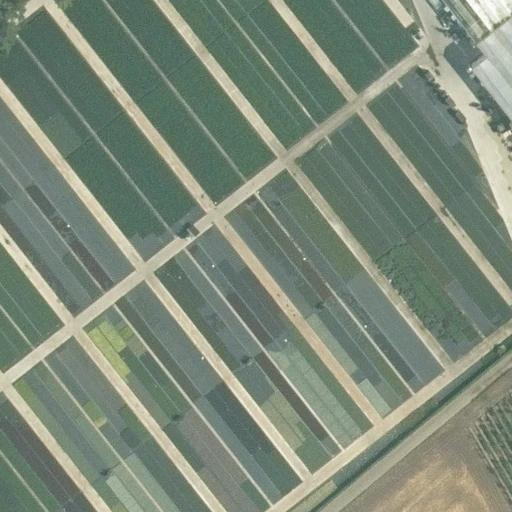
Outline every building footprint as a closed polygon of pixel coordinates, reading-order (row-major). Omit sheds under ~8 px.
[(121,54),(97,21),(85,29),(75,15),(84,9),(77,0),(53,0),(45,7),(60,29),(73,20),(105,65),(121,54)] [(511,7),(511,0),(446,0),(475,36),(511,7)] [(511,7),(475,36),(469,41),(511,96),(511,7)] [(0,159),(11,173),(21,166),(15,158),(26,150),(0,114),(0,159)] [(123,456),(79,463),(83,464),(108,511),(116,511),(136,502),(132,480),(166,511),(176,507),(157,502),(177,481),(164,478),(169,461),(222,511),(258,511),(298,491),(265,460),(293,455),(313,474),(356,430),(301,376),(324,364),(266,349),(262,329),(234,333),(231,348),(220,345),(226,378),(215,390),(223,392),(225,406),(200,410),(198,399),(163,435),(123,456)]
